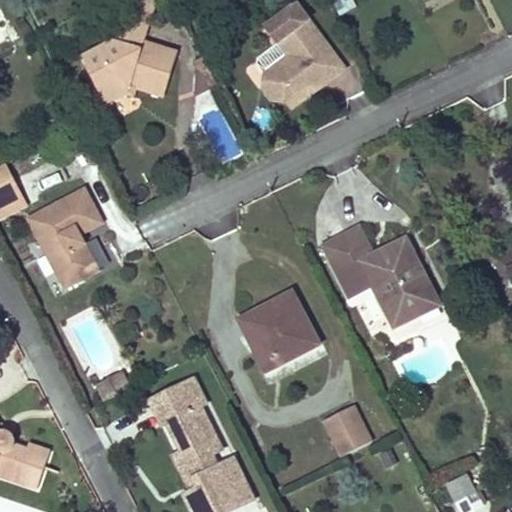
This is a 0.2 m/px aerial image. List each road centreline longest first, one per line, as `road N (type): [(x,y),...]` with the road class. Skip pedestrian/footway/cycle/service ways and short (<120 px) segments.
road 1 (residential): [(511,48),(150,226)]
road 2 (residential): [(0,275),(123,511)]
